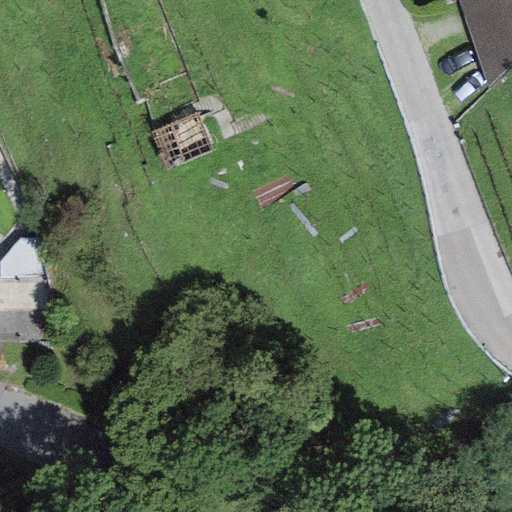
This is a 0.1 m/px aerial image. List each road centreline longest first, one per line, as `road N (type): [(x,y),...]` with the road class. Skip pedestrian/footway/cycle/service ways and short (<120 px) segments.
road 1 (residential): [(511,330),(484,287),(381,0)]
road 2 (residential): [(0,416),(74,444),(157,511)]
